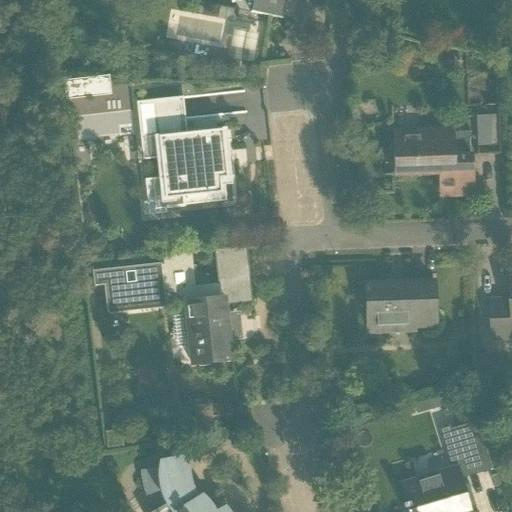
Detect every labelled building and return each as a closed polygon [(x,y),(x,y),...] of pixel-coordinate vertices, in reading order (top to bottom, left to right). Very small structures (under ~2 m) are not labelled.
[(252,0),(250,13),(283,20),(283,18),(281,18),(284,0),(252,0)] [(226,7),(224,56),(260,57),(261,33),(246,33),(247,21),(235,20),(235,7),(226,7)] [(108,77),(83,79),(85,98),(109,96),(108,77)] [(83,79),(63,82),(65,101),(85,98),(83,79)] [(153,101),(181,98),(181,92),(134,97),(136,111),(138,134),(141,156),(159,154),(153,101)] [(161,179),(152,180),(155,211),(184,208),(183,198),(220,194),(218,180),(226,179),(225,172),(217,173),(215,153),(223,152),(220,129),(185,133),(181,98),(153,101),(159,154),(161,173),(161,179)] [(138,134),(136,111),(76,118),(78,142),(138,134)] [(496,129),(476,129),(477,146),(496,146),(496,129)] [(415,132),(395,132),(396,176),(440,175),(441,196),(473,195),(472,175),(472,156),(470,156),(454,156),(453,130),(415,132)] [(161,179),(161,173),(142,175),(145,212),(155,211),(152,180),(161,179)] [(229,207),(230,221),(245,220),(245,207),(229,207)] [(162,261),(103,268),(106,297),(108,314),(164,307),(162,290),(166,290),(167,290),(169,290),(170,290),(172,290),(173,290),(175,291),(176,292),(177,292),(178,293),(179,294),(180,295),(181,296),(182,297),(183,299),(184,300),(184,301),(185,304),(192,366),(212,364),(232,361),(230,343),(229,341),(229,339),(236,338),(234,315),(227,316),(226,314),(226,312),(225,306),(252,303),(249,280),(246,280),(242,247),(222,249),(216,250),(220,283),(195,286),(191,253),(162,256),(162,261)] [(414,331),(414,327),(433,326),(431,284),(430,284),(430,288),(413,288),(413,284),(411,284),(411,287),(404,288),(404,281),(403,281),(403,283),(389,284),(389,281),(388,281),(388,288),(365,289),(367,333),(385,332),(385,328),(413,327),(413,331),(414,331)] [(511,300),(494,302),(495,322),(495,339),(511,338),(511,300)] [(448,396),(438,399),(440,407),(450,404),(448,396)] [(456,468),(420,478),(401,484),(406,502),(402,504),(403,508),(409,506),(410,511),(439,511),(446,510),(446,511),(459,511),(469,509),(458,474),(488,465),(490,471),(492,470),(478,421),(445,431),(456,468)] [(104,428),(106,445),(121,444),(120,426),(104,428)] [(225,511),(223,509),(222,511),(221,511),(211,511),(206,504),(206,503),(200,497),(196,499),(190,490),(188,484),(187,478),(186,472),(187,466),(187,460),(187,458),(159,464),(159,471),(142,474),(146,491),(151,501),(154,507),(155,509),(150,511),(158,511),(168,506),(172,511),(225,511)]
